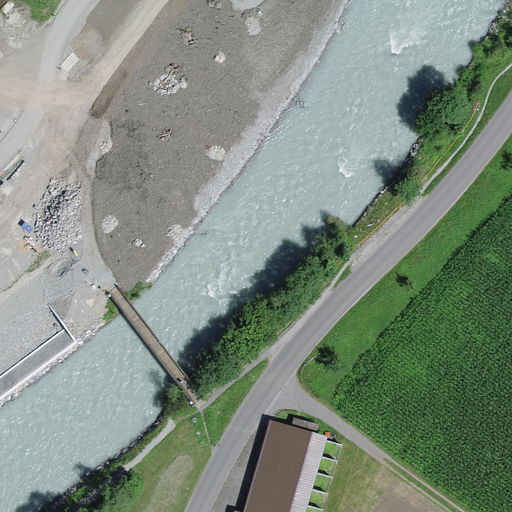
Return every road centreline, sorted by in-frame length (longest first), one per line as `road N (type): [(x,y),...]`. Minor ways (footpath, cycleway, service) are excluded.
road 1 (unclassified): [(197,511),(274,381),(329,308),(471,169),(511,110)]
road 2 (unclassified): [(321,0),(124,238),(0,343)]
road 3 (track): [(458,511),(274,381)]
